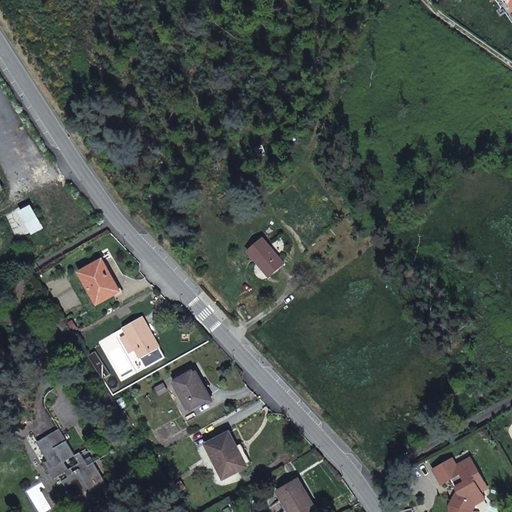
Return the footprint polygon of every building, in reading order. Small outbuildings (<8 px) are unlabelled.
[(271,276),(285,264),(262,238),(248,251),(261,266),(262,265),(271,276)] [(108,270),(102,259),(80,272),(98,304),(117,293),(105,271),(108,270)] [(105,271),(117,293),(120,291),(108,270),(105,271)] [(141,358),(160,348),(143,317),(124,328),(128,335),(121,338),(130,352),(136,349),(141,358)] [(89,355),(99,372),(106,368),(96,351),(89,355)] [(175,380),(191,409),(209,400),(193,370),(175,380)] [(127,405),(123,398),(118,401),(122,408),(127,405)] [(92,494),(101,509),(115,500),(102,479),(104,478),(99,470),(97,471),(93,463),(88,466),(85,460),(82,454),(77,457),(76,458),(79,463),(69,469),(64,462),(75,455),(60,429),(38,442),(42,448),(49,460),(48,460),(46,461),(56,477),(66,472),(69,477),(64,480),(73,496),(88,487),(89,488),(92,494)] [(237,445),(230,432),(206,444),(224,478),(244,468),(233,447),(237,445)] [(233,447),(244,468),(247,466),(237,445),(233,447)] [(433,470),(441,485),(451,479),(457,491),(459,494),(455,501),(452,501),(449,505),(448,511),(471,511),(475,504),(484,499),(479,489),(486,485),(471,458),(456,466),(452,458),(433,470)] [(277,491),(289,511),(314,511),(317,510),(299,479),(277,491)] [(73,496),(72,497),(76,504),(92,494),(89,488),(88,487),(73,496)]
